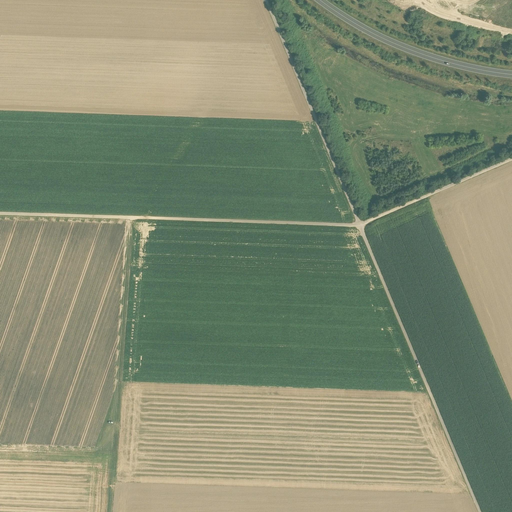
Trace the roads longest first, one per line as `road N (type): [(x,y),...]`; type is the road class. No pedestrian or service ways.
road 1 (unclassified): [(0,213),(359,225)]
road 2 (track): [(480,511),(359,225)]
road 3 (track): [(132,217),(109,511)]
road 4 (track): [(359,225),(265,0)]
road 5 (secondary): [(511,76),(398,46),(319,0)]
road 6 (track): [(511,163),(359,225)]
